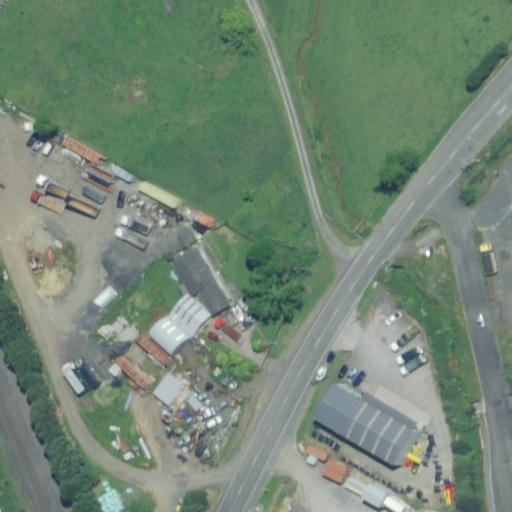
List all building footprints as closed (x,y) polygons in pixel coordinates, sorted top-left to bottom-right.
[(215,316),(216,318),(235,307),(214,269),(232,258),(221,239),(176,265),(188,285),(191,284),(197,296),(202,293),(215,316)] [(176,358),(215,316),(192,295),(153,337),(176,358)] [(237,379),(230,374),(223,384),(230,390),(237,379)] [(186,380),(179,386),(189,399),(197,392),(186,380)] [(364,382),(345,413),(423,458),(442,426),(364,382)] [(227,440),(217,435),(207,457),(218,462),(227,440)] [(451,488),(437,486),(435,507),(448,509),(451,488)] [(400,495),(391,509),(394,511),(419,511),(422,509),(400,495)]
